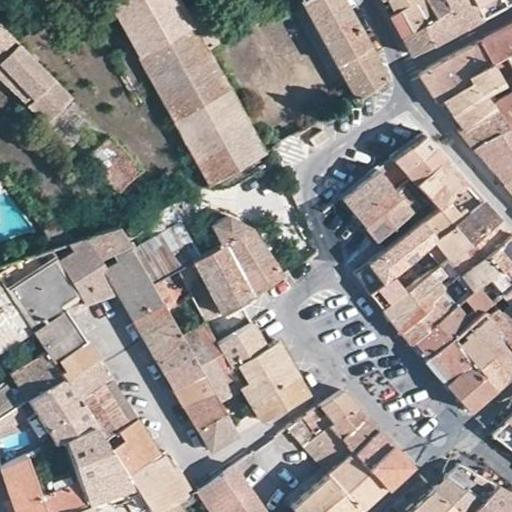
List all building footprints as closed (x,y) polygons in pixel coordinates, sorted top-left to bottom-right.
[(105,0),(125,35),(174,123),(208,184),(263,153),(239,108),(205,47),(219,37),(201,7),(196,3),(191,2),(180,2),(178,0),(105,0)] [(354,98),(384,77),(341,0),(298,0),(342,79),(354,98)] [(380,0),(384,8),(409,54),(456,28),(446,9),(430,17),(422,0),(380,0)] [(441,0),(446,9),(456,28),(479,16),(470,0),(441,0)] [(470,0),(479,16),(503,4),(500,0),(470,0)] [(511,48),(511,22),(477,42),(488,62),(501,55),(511,48)] [(0,78),(45,121),(70,97),(0,24),(0,78)] [(488,62),(477,42),(417,74),(427,91),(434,102),(438,99),(466,81),(463,75),(488,62)] [(511,48),(501,55),(511,74),(511,48)] [(480,93),(497,83),(507,78),(511,74),(501,55),(488,62),(463,75),(466,81),(438,99),(451,115),(460,127),(492,108),(506,126),(511,122),(511,87),(488,103),(480,93)] [(506,126),(492,108),(460,127),(455,130),(459,134),(471,147),(495,132),(496,133),(506,126)] [(511,175),(511,122),(506,126),(496,133),(495,132),(471,147),(482,159),(500,181),(511,175)] [(401,168),(431,145),(429,143),(422,134),(391,157),(401,168)] [(108,136),(84,159),(117,189),(139,167),(108,136)] [(438,153),(431,145),(401,168),(409,177),(412,181),(442,158),(438,153)] [(426,198),(434,208),(463,184),(454,173),(442,158),(412,181),(426,198)] [(349,191),(339,198),(345,205),(362,225),(396,198),(391,192),(373,170),(349,191)] [(511,175),(500,181),(511,192),(511,193),(511,175)] [(474,195),(463,184),(434,208),(420,219),(434,236),(478,200),(474,195)] [(408,213),(417,206),(400,185),(391,192),(396,198),(408,213)] [(408,213),(396,198),(362,225),(369,234),(375,241),(408,213)] [(481,204),(478,200),(434,236),(430,239),(430,240),(445,258),(495,219),(481,204)] [(251,293),(280,274),(250,229),(226,216),(224,217),(209,225),(220,244),(223,243),(251,293)] [(434,236),(420,219),(381,250),(352,273),(359,283),(366,291),(388,275),(430,240),(430,239),(434,236)] [(497,222),(495,219),(445,258),(443,259),(433,266),(441,275),(447,282),(456,275),(484,252),(506,233),(497,222)] [(120,232),(116,225),(83,237),(98,260),(127,244),(120,232)] [(497,269),(511,257),(511,238),(510,235),(506,233),(484,252),(497,269)] [(115,291),(98,260),(83,237),(77,238),(47,249),(74,293),(80,303),(115,291)] [(245,298),(251,293),(223,243),(220,244),(191,260),(192,261),(220,314),(237,303),(245,298)] [(160,302),(150,284),(127,244),(98,260),(115,291),(131,318),(160,302)] [(60,302),(74,293),(47,249),(0,264),(0,283),(30,329),(63,307),(60,302)] [(511,279),(511,257),(497,269),(484,252),(456,275),(468,291),(475,286),(476,287),(485,279),(492,287),(507,275),(511,279)] [(383,314),(389,321),(435,280),(441,275),(433,266),(400,291),(379,308),(383,314)] [(379,308),(400,291),(388,275),(366,291),(373,300),(379,308)] [(511,310),(511,279),(507,275),(492,287),(498,293),(506,303),(511,310)] [(408,343),(453,303),(442,287),(435,280),(389,321),(393,325),(408,343)] [(0,349),(30,329),(0,283),(0,349)] [(479,310),(489,302),(476,287),(475,286),(468,291),(459,297),(474,315),(479,310)] [(80,303),(74,293),(60,302),(63,307),(64,308),(80,303)] [(189,353),(179,335),(165,311),(160,302),(131,318),(161,370),(189,353)] [(467,320),(453,303),(408,343),(419,356),(423,360),(447,338),(463,324),(467,320)] [(494,307),(483,315),(511,349),(511,310),(506,303),(496,310),(494,307)] [(64,308),(63,307),(30,329),(42,349),(43,350),(50,361),(83,339),(64,308)] [(479,310),(474,315),(467,320),(463,324),(508,375),(511,370),(511,349),(483,315),(479,310)] [(228,366),(216,343),(204,322),(179,335),(189,353),(200,372),(210,389),(217,402),(241,388),(228,366)] [(228,366),(263,347),(256,334),(249,323),(216,343),(228,366)] [(463,324),(447,338),(468,362),(444,384),(467,410),(477,401),(508,375),(463,324)] [(444,384),(468,362),(447,338),(423,360),(429,367),(444,384)] [(63,380),(96,359),(83,339),(50,361),(61,377),(63,380)] [(278,345),(275,340),(263,347),(228,366),(241,388),(249,403),(296,376),(278,345)] [(50,361),(43,350),(10,371),(22,391),(27,399),(61,377),(50,361)] [(171,389),(200,372),(189,353),(161,370),(171,389)] [(108,378),(96,359),(63,380),(61,377),(27,399),(25,401),(33,412),(44,429),(52,442),(60,439),(91,424),(75,398),(108,378)] [(198,396),(210,389),(200,372),(171,389),(181,406),(198,396)] [(306,393),(296,376),(249,403),(253,412),(258,421),(306,393)] [(133,418),(108,378),(75,398),(91,424),(101,438),(133,418)] [(0,391),(0,415),(25,401),(27,399),(22,391),(10,397),(5,389),(0,391)] [(230,426),(217,402),(210,389),(198,396),(203,405),(186,414),(208,451),(235,435),(230,426)] [(338,439),(362,416),(348,400),(339,390),(316,406),(330,422),(326,425),(338,439)] [(181,406),(186,414),(203,405),(198,396),(181,406)] [(314,435),(326,425),(312,409),(300,418),(314,435)] [(511,411),(503,420),(511,427),(511,411)] [(37,434),(44,429),(33,412),(26,417),(37,434)] [(371,425),(362,416),(338,439),(349,451),(351,452),(375,430),(371,425)] [(124,472),(156,453),(133,418),(101,438),(124,472)] [(307,454),(324,473),(349,451),(338,439),(326,425),(314,435),(300,418),(284,429),(307,454)] [(511,427),(503,420),(489,433),(511,450),(511,427)] [(126,511),(143,511),(148,510),(124,472),(101,438),(91,424),(60,439),(71,470),(75,479),(83,502),(97,495),(115,487),(124,500),(121,502),(126,511)] [(383,487),(408,465),(383,438),(375,430),(351,452),(375,480),(383,487)] [(383,487),(375,480),(351,452),(349,451),(324,473),(358,511),(383,487)] [(124,472),(148,510),(170,499),(183,494),(159,452),(156,453),(124,472)] [(0,465),(0,472),(14,511),(57,511),(83,502),(75,479),(39,494),(35,485),(24,455),(0,465)] [(493,484),(456,463),(443,476),(478,500),(493,484)] [(260,511),(230,466),(205,483),(226,511),(260,511)] [(75,479),(71,470),(35,485),(39,494),(75,479)] [(357,511),(358,511),(324,473),(299,495),(313,511),(357,511)] [(459,511),(466,511),(478,500),(443,476),(431,487),(459,511)] [(226,511),(205,483),(193,491),(207,511),(226,511)] [(511,511),(511,495),(493,484),(478,500),(466,511),(511,511)] [(459,511),(431,487),(404,511),(459,511)] [(178,511),(170,499),(148,510),(149,511),(178,511)] [(57,511),(86,511),(83,502),(57,511)]
